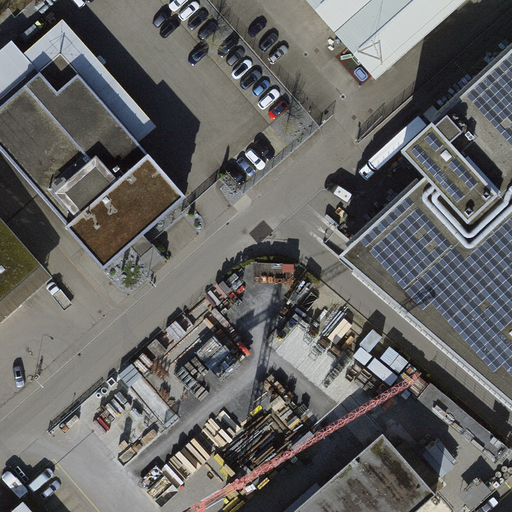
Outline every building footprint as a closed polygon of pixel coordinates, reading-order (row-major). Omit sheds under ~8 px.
[(478,0),(305,0),(384,86),(478,0)] [(0,152),(108,276),(168,224),(150,203),(169,186),(138,149),(156,133),(64,27),(26,60),(14,46),(0,58),(0,152)] [(511,39),(394,146),(417,172),(333,252),(511,405),(511,39)] [(0,322),(52,277),(0,218),(0,322)] [(433,511),(444,504),(389,441),(307,511),(433,511)]
